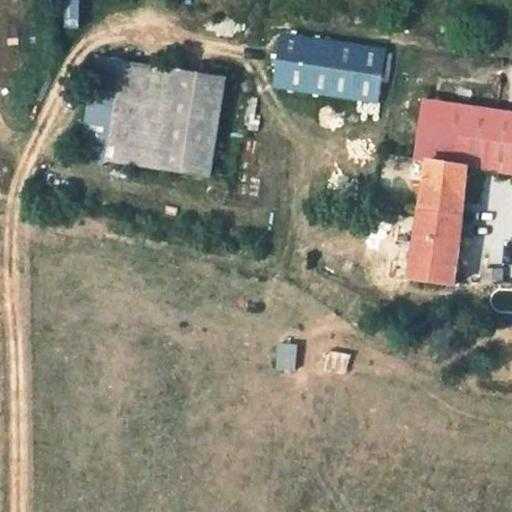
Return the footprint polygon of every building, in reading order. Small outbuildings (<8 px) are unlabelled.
[(260,21),(252,72),(353,88),(360,36),(260,21)] [(74,44),(58,143),(186,163),(202,64),(74,44)] [(511,159),(511,103),(398,87),(392,144),(406,145),(397,197),(437,201),(444,150),(511,159)] [(430,246),(437,201),(397,197),(391,230),(385,265),(426,272),(430,246)] [(481,255),(460,256),(461,271),(480,269),(481,255)] [(274,331),(255,329),(253,355),(272,356),(274,331)] [(296,371),(297,345),(277,345),(276,371),(296,371)]
